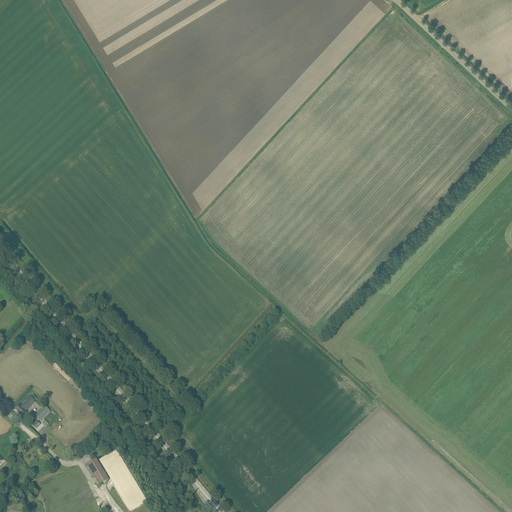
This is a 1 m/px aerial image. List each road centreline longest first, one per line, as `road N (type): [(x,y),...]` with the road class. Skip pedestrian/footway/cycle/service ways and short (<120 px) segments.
road 1 (primary): [(219,511),(0,250)]
road 2 (unclassified): [(511,108),(396,0)]
